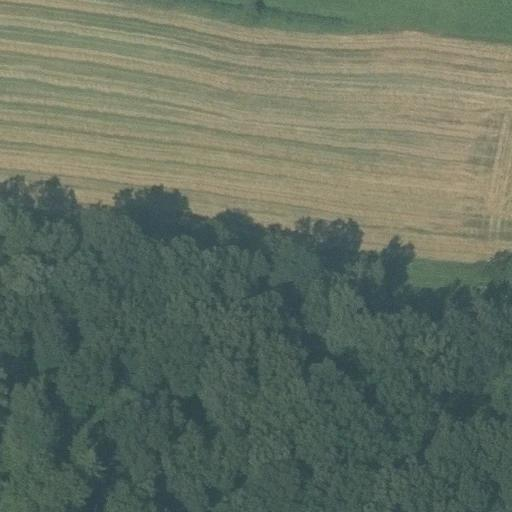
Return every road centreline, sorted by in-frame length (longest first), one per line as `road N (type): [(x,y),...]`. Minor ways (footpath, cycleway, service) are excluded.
road 1 (track): [(429,511),(437,466),(433,446),(417,433),(168,409),(0,348)]
road 2 (track): [(0,217),(511,257)]
